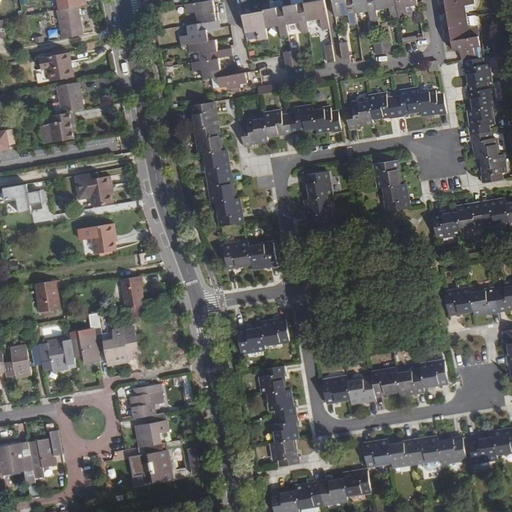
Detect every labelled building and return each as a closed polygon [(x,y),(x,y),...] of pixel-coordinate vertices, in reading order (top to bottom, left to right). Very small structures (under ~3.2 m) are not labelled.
[(59,0),(61,9),(78,6),(88,4),(86,0),(59,0)] [(215,0),(184,5),(186,14),(196,13),(199,24),(187,26),(189,35),(179,37),(181,46),(187,45),(189,54),(199,53),(200,62),(190,64),(192,73),(202,71),(203,80),(219,78),(220,88),(227,87),(227,91),(242,89),(241,85),(249,84),(247,73),(235,74),(234,67),(221,69),(219,59),(233,57),(231,48),(218,50),(216,40),(209,42),(207,30),(220,28),(215,0)] [(262,10),(265,29),(278,27),(280,37),(288,36),(286,25),(299,23),(300,33),(308,32),(306,22),(319,20),(321,30),(328,29),(323,0),(321,0),(313,2),(312,0),(302,0),(303,3),(292,5),(290,0),(281,0),(282,7),(272,8),(271,2),(262,3),(263,10),(262,10)] [(331,0),(334,17),(348,15),(349,25),(357,24),(355,14),(368,12),(370,21),(378,20),(376,11),(389,8),(391,18),(407,16),(405,6),(416,4),(415,0),(331,0)] [(463,61),(473,60),(471,48),(480,47),(476,28),(468,29),(464,7),(473,5),(471,0),(436,0),(437,2),(444,0),(452,52),(459,50),(461,62),(463,61)] [(61,9),(58,10),(63,38),(83,35),(78,6),(61,9)] [(262,10),(242,13),(242,19),(238,20),(238,28),(244,26),(245,33),(256,30),(257,41),(267,39),(265,29),(262,10)] [(372,38),(375,54),(389,52),(387,36),(372,38)] [(346,42),(339,44),(342,60),(349,58),(346,42)] [(331,50),(330,45),(323,46),(326,62),(333,61),(331,50)] [(298,50),(283,53),(285,69),(300,67),(298,50)] [(49,68),(51,81),(74,77),(70,52),(40,58),(43,70),(49,68)] [(469,86),(489,83),(491,82),(488,65),(486,65),(484,58),(473,60),(463,61),(464,69),(467,69),(469,86)] [(431,71),(440,70),(438,61),(429,63),(430,67),(431,71)] [(79,82),(58,86),(61,101),(63,113),(73,111),(84,109),(79,82)] [(474,109),(491,107),(495,106),(492,89),(489,89),(489,83),(469,86),(467,86),(468,94),(471,94),(474,109)] [(257,87),(258,95),(261,94),(276,92),(274,84),(262,86),(257,87)] [(395,97),(398,118),(406,117),(405,114),(422,111),(419,94),(418,89),(401,92),(402,96),(395,97)] [(441,116),(448,114),(445,94),(437,95),(437,91),(419,94),(422,111),(423,115),(440,112),(441,116)] [(391,119),(398,118),(395,97),(387,98),(387,94),(370,97),(371,102),(374,119),(390,116),(391,119)] [(58,114),(63,113),(61,101),(56,102),(54,105),(55,112),(58,114)] [(214,102),(193,105),(197,129),(218,126),(214,102)] [(346,109),(350,130),(357,129),(356,125),(374,123),(374,119),(371,102),(353,105),(354,108),(346,109)] [(289,113),(293,135),(300,134),(299,131),(317,128),(314,111),(313,106),(296,109),(296,112),(289,113)] [(470,135),(491,131),(490,125),(494,124),(491,107),(474,109),(469,110),(472,128),(469,128),(470,135)] [(317,128),(318,132),(336,129),(336,133),(343,131),(339,110),(333,111),(332,108),(314,111),(317,128)] [(52,123),(55,142),(75,138),(73,130),(72,126),(76,126),(73,111),(63,113),(58,114),(53,115),(55,122),(52,123)] [(286,136),(293,135),(289,113),(282,114),(281,111),(264,114),(265,119),(268,136),(285,133),(286,136)] [(50,115),(41,117),(46,144),(55,142),(52,123),(50,115)] [(241,126),(245,147),(252,146),(251,143),(269,140),(268,136),(265,119),(247,122),(248,125),(241,126)] [(218,126),(197,129),(201,154),(205,153),(222,151),(218,126)] [(0,143),(9,142),(7,130),(0,130),(0,143)] [(482,158),(499,156),(496,139),(493,139),(491,131),(470,135),(471,142),(474,142),(477,159),(482,158)] [(205,153),(209,178),(230,175),(226,150),(222,151),(205,153)] [(483,183),(504,180),(504,173),(506,173),(504,155),(499,156),(482,158),(485,176),(482,176),(483,183)] [(384,187),(401,184),(397,160),(376,164),(379,188),(384,187)] [(328,196),(332,195),(328,171),(306,175),(310,199),(328,196)] [(93,207),(114,203),(112,193),(111,186),(112,185),(111,176),(97,178),(96,172),(76,175),(80,199),(92,197),(93,207)] [(230,175),(209,178),(213,202),(218,201),(234,199),(230,175)] [(409,208),(406,183),(401,184),(384,187),(388,212),(409,208)] [(27,184),(4,188),(6,201),(17,199),(20,212),(44,208),(40,190),(29,192),(27,184)] [(310,199),(306,200),(310,224),(332,221),(328,196),(310,199)] [(218,201),(222,226),(243,222),(239,198),(234,199),(218,201)] [(485,226),(510,222),(507,205),(506,200),(482,204),(485,226)] [(457,208),(458,213),(461,230),(485,226),(482,204),(457,208)] [(458,213),(433,216),(437,238),(461,234),(461,230),(458,213)] [(93,238),(95,253),(118,250),(115,236),(116,236),(114,223),(81,229),(83,240),(93,238)] [(252,264),(249,247),(249,242),(224,246),(228,268),(252,264)] [(252,264),(253,268),(278,264),(274,243),(249,247),(252,264)] [(143,285),(142,276),(122,279),(127,308),(145,304),(141,286),(143,285)] [(61,288),(60,279),(36,283),(40,312),(61,308),(58,288),(61,288)] [(499,312),(511,309),(511,286),(495,290),(499,312)] [(446,293),(450,314),(474,311),(471,293),(470,289),(446,293)] [(474,311),(475,316),(499,312),(495,290),(471,293),(474,311)] [(287,318),(262,322),(263,327),(266,343),(290,339),(287,318)] [(75,355),(75,358),(84,356),(86,364),(100,361),(99,353),(98,350),(105,348),(104,342),(101,327),(94,328),(95,334),(72,338),(75,355)] [(106,351),(108,365),(130,361),(128,351),(128,348),(135,347),(131,327),(113,331),(114,340),(104,342),(105,348),(106,351)] [(242,352),(267,348),(266,343),(263,327),(239,331),(242,352)] [(511,355),(511,329),(502,331),(503,339),(507,338),(509,356),(511,355)] [(53,368),(54,371),(69,368),(68,366),(76,364),(75,358),(75,355),(72,338),(71,334),(63,336),(63,337),(48,339),(49,342),(40,343),(40,345),(41,350),(44,370),(53,368)] [(7,373),(7,376),(16,374),(17,378),(32,375),(27,345),(11,348),(14,361),(5,363),(6,370),(7,373)] [(35,366),(43,364),(41,350),(40,345),(31,346),(35,366)] [(422,370),(425,387),(449,383),(445,361),(421,365),(422,370)] [(270,367),(263,369),(264,376),(261,377),(264,394),(269,393),(286,390),(283,373),(285,373),(284,365),(270,367)] [(373,377),(376,395),(400,391),(397,374),(397,369),(372,373),(373,377)] [(400,391),(401,395),(426,391),(425,387),(422,370),(397,374),(400,391)] [(347,377),(323,381),(327,402),(351,399),(348,381),(347,377)] [(348,381),(351,399),(352,403),(377,399),(376,395),(373,377),(348,381)] [(131,397),(135,418),(145,416),(148,416),(155,414),(154,404),(163,402),(160,384),(143,387),(137,388),(138,395),(135,396),(131,397)] [(275,409),(277,417),(297,414),(296,406),(293,407),(290,389),(286,390),(269,393),(272,410),(275,409)] [(169,431),(165,413),(155,414),(148,416),(149,423),(146,423),(136,425),(140,447),(147,446),(161,443),(159,433),(169,431)] [(297,414),(277,417),(278,424),(274,425),(277,442),(294,439),(299,438),(296,421),(298,421),(297,414)] [(498,454),(511,452),(511,429),(494,433),(495,438),(498,454)] [(57,464),(56,455),(55,452),(62,451),(58,430),(51,432),(52,437),(30,441),(30,443),(32,457),(36,478),(37,479),(45,477),(44,467),(57,464)] [(414,441),(418,463),(442,458),(439,442),(439,437),(414,441)] [(442,458),(443,463),(467,459),(463,438),(439,442),(442,458)] [(474,463),(499,459),(498,454),(495,438),(471,441),(474,463)] [(280,467),(301,463),(300,456),(297,457),(294,439),(277,442),(273,443),(276,461),(279,460),(280,467)] [(368,466),(393,462),(390,446),(389,441),(364,445),(366,458),(368,466)] [(393,462),(394,466),(418,463),(414,441),(390,446),(393,462)] [(32,457),(30,443),(21,444),(24,458),(32,457)] [(162,443),(161,443),(147,446),(148,453),(141,454),(132,456),(135,476),(142,474),(143,484),(173,478),(168,449),(164,451),(162,443)] [(0,447),(0,456),(3,474),(26,470),(28,480),(36,478),(32,457),(24,458),(21,444),(0,447)] [(147,446),(140,447),(141,454),(148,453),(147,446)] [(187,449),(192,475),(200,473),(196,448),(187,449)] [(348,496),(372,492),(368,471),(344,474),(345,478),(348,496)] [(136,485),(143,484),(142,474),(135,476),(136,485)] [(321,483),(324,504),(349,500),(348,496),(345,478),(321,483)] [(300,508),(324,504),(321,483),(296,486),(297,491),(300,508)] [(275,511),(300,511),(300,508),(297,491),(273,495),(275,511)]
